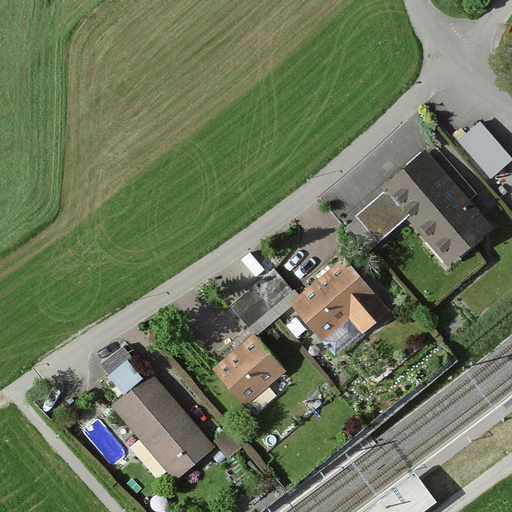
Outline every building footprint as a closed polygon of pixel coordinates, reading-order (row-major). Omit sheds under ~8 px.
[(511,162),(480,126),(458,144),(489,181),(511,162)] [(487,230),(421,154),(377,191),(381,196),(353,220),(375,246),(404,222),(443,267),(487,230)] [(298,303),(289,310),(319,344),(346,322),(359,337),(385,314),(340,261),(294,299),(298,303)] [(294,299),(272,272),(229,309),(255,339),(289,310),(298,303),(294,299)] [(282,377),(249,338),(208,373),(241,412),(282,377)] [(213,452),(149,375),(140,383),(126,366),(131,362),(121,350),(99,367),(107,378),(104,380),(121,400),(110,409),(173,485),(213,452)] [(238,451),(225,436),(212,446),(225,461),(238,451)] [(415,511),(436,497),(422,478),(415,468),(355,511),(415,511)]
